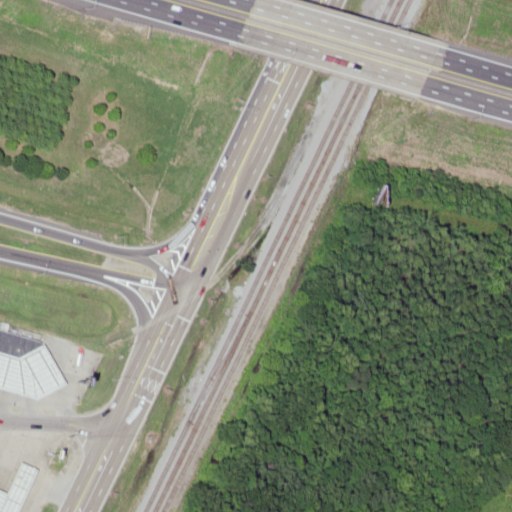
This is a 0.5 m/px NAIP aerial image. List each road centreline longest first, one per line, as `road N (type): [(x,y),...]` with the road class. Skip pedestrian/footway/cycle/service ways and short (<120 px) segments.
road 1 (primary): [(326,0),(193,271)]
road 2 (motorway): [(193,271),(0,215)]
road 3 (motorway): [(235,31),(423,85)]
road 4 (motorway): [(432,55),(247,3)]
road 5 (motorway): [(0,250),(183,291)]
road 6 (primary): [(113,436),(183,291)]
